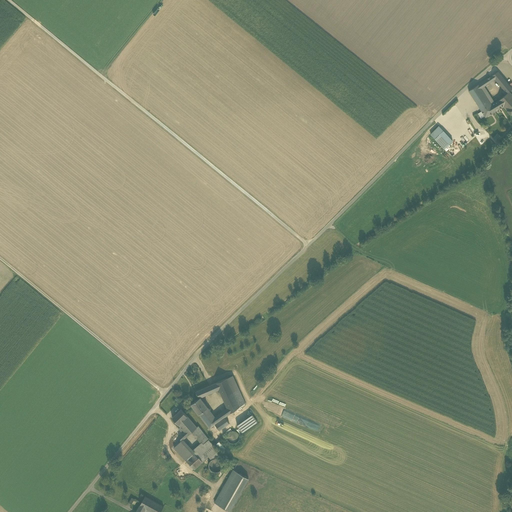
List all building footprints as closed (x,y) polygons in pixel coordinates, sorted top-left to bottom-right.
[(511,88),(498,72),(490,77),(493,81),(495,79),(507,93),(509,91),(511,88)] [(469,91),(471,95),(481,89),(490,83),(487,79),(469,91)] [(491,104),(481,89),(471,95),(481,110),(491,104)] [(507,93),(498,101),(503,106),(511,115),(511,113),(511,94),(509,91),(507,93)] [(499,109),(503,106),(498,101),(491,104),(481,110),(485,117),(499,109)] [(430,134),(444,148),(452,140),(439,126),(430,134)] [(497,133),(492,138),(497,142),(502,137),(497,133)] [(227,378),(240,407),(244,404),(232,376),(227,378)] [(227,408),(225,410),(228,415),(240,407),(227,378),(212,385),(215,391),(219,390),(227,408)] [(203,397),(211,393),(208,387),(196,392),(200,398),(203,397)] [(191,404),(199,415),(208,408),(203,401),(200,398),(191,404)] [(229,424),(225,417),(221,412),(215,417),(208,408),(199,415),(209,429),(215,424),(219,431),(229,424)] [(172,418),(178,425),(187,416),(181,409),(172,418)] [(237,425),(242,433),(257,422),(252,415),(237,425)] [(183,434),(186,437),(192,432),(196,429),(200,434),(203,432),(198,426),(197,427),(187,416),(178,425),(180,427),(185,432),(183,434)] [(318,426),(316,432),(328,436),(328,438),(340,442),(342,435),(318,426)] [(196,429),(192,432),(199,442),(206,437),(203,432),(200,434),(196,429)] [(227,438),(227,439),(227,440),(228,441),(229,443),(230,443),(231,444),(233,444),(234,444),(235,444),(236,443),(238,442),(238,441),(239,439),(239,437),(239,436),(239,435),(238,434),(237,433),(236,432),(235,432),(233,431),(232,431),(231,432),(230,432),(229,433),(228,434),(227,436),(227,437),(227,438)] [(171,445),(174,448),(182,441),(179,437),(171,445)] [(199,442),(200,443),(201,443),(203,445),(209,440),(206,437),(199,442)] [(190,466),(210,448),(213,446),(209,440),(203,445),(201,443),(200,443),(192,451),(194,454),(186,461),(190,466)] [(174,448),(186,461),(194,454),(192,451),(182,441),(174,448)] [(217,445),(222,451),(225,448),(220,442),(217,445)] [(210,448),(190,466),(194,470),(208,457),(211,460),(219,453),(216,450),(213,453),(210,448)] [(220,472),(221,471),(222,470),(222,469),(223,467),(223,466),(223,464),(222,463),(221,462),(221,461),(220,460),(218,460),(217,459),(215,459),(214,459),(213,460),(212,460),(210,462),(209,464),(209,465),(209,466),(209,468),(209,469),(210,470),(211,471),(212,472),(213,473),(215,473),(216,473),(217,473),(218,473),(220,472)] [(215,503),(230,511),(248,478),(233,470),(215,503)] [(145,509),(150,511),(160,511),(164,507),(145,496),(140,506),(145,509)]
